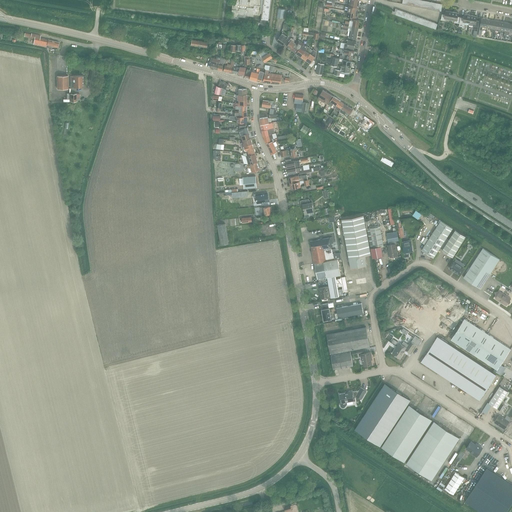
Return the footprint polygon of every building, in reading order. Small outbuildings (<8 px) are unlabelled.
[(232,0),(231,18),(238,18),(239,17),(246,17),(246,15),(253,16),(253,14),(260,15),(260,13),(262,13),(261,21),(261,19),(268,20),(270,0),(250,0),(250,2),(248,2),(247,0),(232,0)] [(451,19),(452,12),(446,10),(445,14),(442,14),(441,20),(446,21),(446,18),(451,19)] [(452,12),(451,19),(455,20),(454,22),(459,23),(461,17),(458,17),(458,13),(452,12)] [(464,18),(461,17),(459,23),(459,26),(464,27),(465,22),(469,23),(471,15),(464,14),(464,18)] [(477,16),(471,15),(469,23),(473,23),(472,29),(478,30),(479,21),(476,20),(477,16)] [(480,27),(480,30),(482,30),(482,27),(487,28),(488,19),(482,18),(480,26),(480,27)] [(343,24),(343,27),(352,29),(352,26),(358,28),(358,27),(359,20),(354,19),(351,19),(350,20),(349,21),(345,20),(344,24),(343,24)] [(493,32),(495,21),(488,19),(487,28),(491,29),(491,32),(493,32)] [(500,30),(502,22),(495,21),(493,32),(495,32),(496,29),(500,30)] [(506,35),(508,23),(502,22),(500,30),(505,31),(504,34),(506,35)] [(352,29),(343,27),(342,27),(342,31),(347,32),(347,31),(349,31),(348,38),(356,39),(358,28),(352,26),(352,29)] [(31,35),(31,37),(35,38),(34,40),(33,44),(41,45),(46,46),(46,47),(51,48),(51,46),(58,47),(58,44),(59,45),(59,44),(59,42),(48,40),(40,38),(41,35),(32,33),(31,35)] [(288,37),(282,33),(277,40),(280,42),(280,43),(282,45),(283,44),(287,40),(288,37)] [(286,47),(291,50),(296,44),(293,42),(295,40),(291,38),(289,40),(290,41),(286,47)] [(190,46),(203,48),(203,50),(207,50),(207,48),(208,42),(191,40),(190,46)] [(296,53),(303,44),(298,40),(296,44),(291,50),(296,53)] [(343,49),(351,50),(351,48),(354,48),(355,45),(356,45),(356,42),(355,42),(356,41),(348,40),(347,44),(344,43),(343,49)] [(296,53),(301,57),(307,47),(307,46),(303,44),(296,53)] [(306,60),(312,51),(310,49),(310,48),(307,47),(301,57),(306,60)] [(313,49),(312,51),(306,60),(310,63),(315,56),(316,51),(313,49)] [(264,50),(263,50),(259,53),(265,62),(269,59),(275,64),(277,60),(272,57),(269,52),(268,53),(264,50)] [(210,57),(209,61),(211,62),(210,67),(212,68),(217,69),(219,64),(220,60),(220,58),(221,58),(217,56),(216,58),(210,57)] [(219,64),(217,69),(223,71),(224,67),(223,67),(224,63),(225,63),(226,59),(221,58),(220,58),(220,60),(219,64)] [(343,62),(342,66),(350,68),(352,62),(343,60),(343,59),(340,58),(339,61),(343,62)] [(225,65),(224,71),(232,73),(233,66),(233,65),(233,63),(234,62),(234,59),(232,59),(231,65),(227,64),(227,66),(225,65)] [(324,64),(318,63),(316,73),(322,75),(324,64)] [(264,75),(263,81),(271,82),(272,76),(273,74),(268,73),(269,70),(274,71),(275,67),(273,66),(270,65),(270,66),(265,65),(265,68),(266,69),(265,73),(264,75)] [(349,75),(350,68),(342,66),(341,66),(340,70),(335,70),(334,74),(339,75),(340,73),(349,75)] [(252,71),(250,78),(255,80),(256,78),(257,78),(258,76),(259,73),(252,71)] [(256,78),(255,80),(262,82),(264,72),(260,71),(259,73),(258,76),(257,78),(256,78)] [(273,74),(272,76),(271,82),(281,84),(282,75),(273,74)] [(57,88),(68,88),(68,75),(56,75),(57,88)] [(72,87),(83,87),(83,75),(70,75),(70,81),(72,81),(72,87)] [(220,80),(218,86),(226,89),(228,84),(220,80)] [(329,101),(332,96),(323,90),(317,98),(327,104),(329,101)] [(334,103),(337,105),(337,106),(340,101),(333,96),(330,101),(329,101),(327,104),(331,107),(334,103)] [(339,112),(339,111),(344,104),(340,101),(337,106),(337,105),(334,109),(339,112)] [(345,114),(348,116),(353,109),(344,104),(339,111),(345,115),(345,114)] [(263,136),(272,134),(275,133),(272,122),(269,123),(266,123),(261,125),(260,125),(263,136)] [(249,133),(247,127),(246,128),(246,124),(239,123),(239,130),(241,135),(243,135),(244,135),(249,133)] [(306,134),(309,128),(304,124),(300,130),(306,134)] [(341,130),(349,135),(351,131),(344,126),(341,130)] [(272,134),(263,136),(265,140),(269,149),(270,151),(272,154),(275,152),(277,152),(272,142),(274,141),(272,134)] [(245,150),(253,148),(252,143),(243,146),(242,142),(240,143),(242,149),(245,150)] [(292,157),(299,156),(299,154),(297,154),(296,148),(290,149),(292,157)] [(249,163),(257,161),(255,153),(246,156),(248,164),(249,163)] [(290,159),(285,160),(287,169),(295,167),(299,166),(298,161),(298,160),(291,161),(290,159)] [(249,163),(248,164),(247,165),(248,168),(249,168),(250,167),(252,171),(259,169),(258,165),(259,164),(258,162),(257,162),(257,161),(249,163)] [(232,172),(223,173),(223,182),(233,182),(232,172)] [(298,176),(298,175),(288,177),(289,182),(300,180),(308,179),(308,178),(307,179),(306,174),(298,176)] [(256,176),(243,177),(243,178),(242,178),(241,178),(239,178),(240,185),(244,184),(244,188),(251,188),(251,184),(256,184),(256,176)] [(290,188),(300,186),(300,183),(304,182),(304,185),(309,184),(308,179),(300,180),(289,182),(290,188)] [(268,193),(255,195),(257,195),(258,203),(257,203),(269,201),(268,193)] [(309,217),(309,213),(313,212),(311,202),(309,202),(309,198),(300,200),(301,204),(303,204),(305,217),(309,217)] [(270,207),(270,206),(261,207),(261,211),(262,216),(271,214),(271,211),(272,211),(271,207),(270,207)] [(363,215),(342,219),(349,258),(351,268),(367,265),(365,255),(371,254),(363,215)] [(425,244),(421,250),(434,258),(452,229),(440,221),(428,239),(426,238),(422,243),(425,244)] [(217,225),(221,245),(229,243),(225,224),(217,225)] [(370,228),(367,229),(371,248),(381,246),(384,246),(380,226),(370,228)] [(442,250),(452,257),(466,237),(455,230),(442,250)] [(398,234),(387,236),(389,245),(388,245),(390,257),(398,255),(396,245),(397,244),(396,242),(399,241),(398,234)] [(329,238),(310,241),(314,263),(338,259),(342,259),(341,253),(338,254),(338,253),(333,254),(333,253),(331,243),(330,243),(329,238)] [(410,256),(409,252),(413,251),(411,240),(402,242),(404,253),(403,253),(404,258),(410,257),(410,256)] [(381,246),(371,248),(373,258),(383,256),(381,246)] [(464,277),(480,288),(499,259),(483,248),(464,277)] [(338,259),(314,263),(317,279),(327,277),(331,298),(339,296),(339,295),(343,294),(342,289),(338,289),(336,276),(341,275),(338,259)] [(459,274),(463,267),(454,261),(450,268),(459,274)] [(245,295),(238,296),(241,314),(264,311),(262,301),(272,299),(271,294),(273,294),(273,291),(271,291),(270,286),(244,290),(245,295)] [(328,286),(320,288),(322,299),(329,297),(328,286)] [(500,291),(495,298),(506,305),(507,304),(508,304),(509,304),(510,302),(510,301),(509,300),(511,298),(500,291)] [(468,308),(472,302),(466,297),(461,304),(468,308)] [(331,319),(329,308),(328,303),(322,304),(323,309),(322,309),(324,320),(331,319)] [(339,318),(363,313),(362,303),(337,308),(339,318)] [(474,354),(488,334),(465,318),(451,339),(474,354)] [(366,326),(326,334),(330,354),(370,347),(366,326)] [(488,334),(474,354),(497,370),(511,349),(488,334)] [(400,343),(392,354),(400,358),(405,350),(410,353),(415,344),(416,343),(418,344),(421,339),(415,335),(411,341),(408,345),(403,342),(402,344),(400,343)] [(480,400),(496,375),(437,336),(421,361),(480,400)] [(334,369),(353,365),(350,352),(331,355),(334,369)] [(371,359),(372,359),(370,352),(361,354),(361,358),(363,358),(364,366),(372,364),(371,359)] [(385,383),(355,429),(380,446),(410,400),(385,383)] [(489,403),(497,408),(508,392),(500,386),(489,403)] [(345,393),(340,394),(341,403),(341,404),(341,405),(341,406),(342,407),(343,407),(344,407),(345,407),(347,404),(347,402),(354,401),(353,396),(356,396),(361,399),(366,391),(361,387),(359,390),(352,391),(352,390),(345,392),(345,393)] [(409,405),(381,447),(404,462),(432,420),(409,405)] [(499,415),(494,422),(504,429),(509,422),(511,418),(507,415),(505,419),(499,415)] [(459,438),(434,421),(406,463),(432,480),(459,438)] [(470,452),(476,457),(482,448),(478,445),(477,446),(471,442),(466,448),(471,451),(470,452)] [(511,484),(487,468),(465,501),(481,511),(505,511),(511,502),(511,484)] [(453,494),(464,477),(455,472),(445,489),(453,494)]
